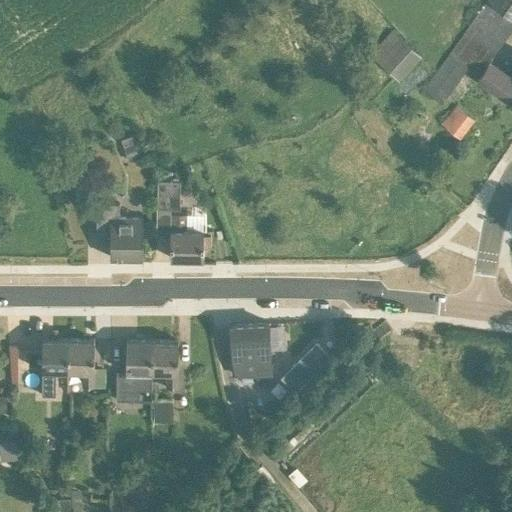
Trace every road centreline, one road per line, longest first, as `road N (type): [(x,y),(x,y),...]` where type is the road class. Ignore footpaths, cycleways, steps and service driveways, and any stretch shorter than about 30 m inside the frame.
road 1 (tertiary): [(481,309),(219,291)]
road 2 (residential): [(219,291),(225,369),(242,432),(308,511)]
road 3 (tertiary): [(219,291),(0,294)]
road 4 (unclassified): [(481,309),(491,234),(511,176)]
